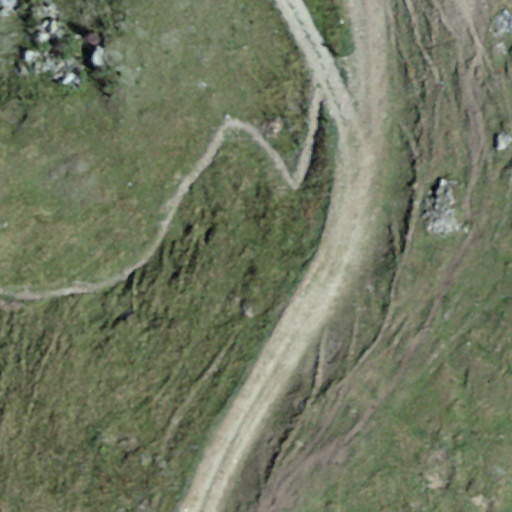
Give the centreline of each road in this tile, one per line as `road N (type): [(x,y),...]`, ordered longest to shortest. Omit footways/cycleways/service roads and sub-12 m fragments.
road 1 (track): [(362,172),(320,287),(199,511)]
road 2 (track): [(362,172),(319,62),(281,0)]
road 3 (track): [(364,0),(371,71),(362,172)]
